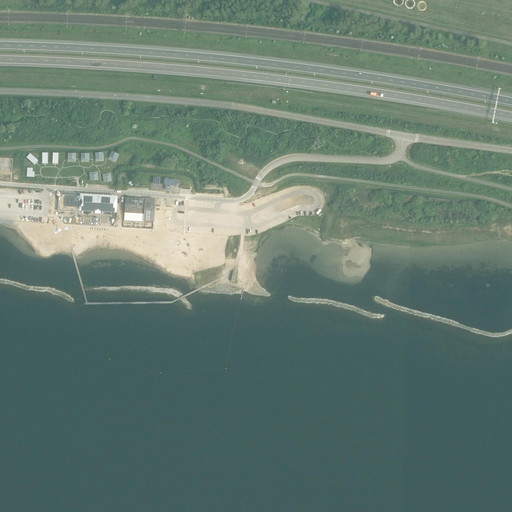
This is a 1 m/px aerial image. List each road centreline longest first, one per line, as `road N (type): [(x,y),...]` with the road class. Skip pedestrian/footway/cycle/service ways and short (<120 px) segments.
road 1 (trunk): [(0,59),(217,72),(511,116)]
road 2 (trunk): [(511,101),(233,59),(0,45)]
road 3 (unclassified): [(0,92),(218,105),(402,135)]
road 4 (track): [(387,227),(511,227)]
